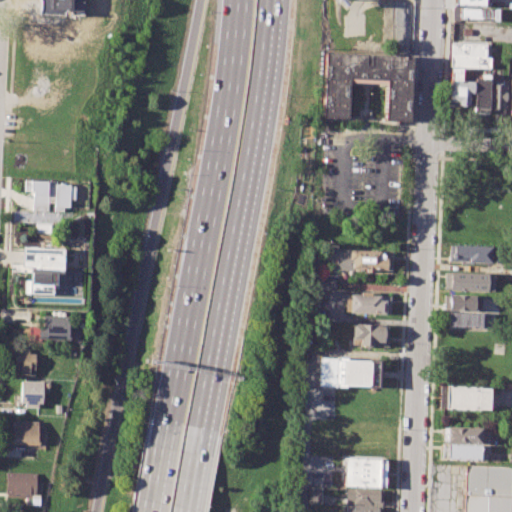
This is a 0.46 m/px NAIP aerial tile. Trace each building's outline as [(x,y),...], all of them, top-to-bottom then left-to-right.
[(459,7),(458,20),(497,21),(497,8),(459,7)] [(451,42),(450,55),(485,57),(486,43),(451,42)] [(323,118),(349,119),(351,79),(387,81),(385,120),(410,121),(413,58),(326,53),(323,118)] [(450,55),(450,66),(462,67),(489,68),(490,57),(485,57),(450,55)] [(450,66),(448,106),(469,107),(469,93),(472,93),(473,81),(462,80),(462,67),(450,66)] [(474,77),(473,108),(488,108),(489,78),(474,77)] [(505,109),(489,108),(490,83),(506,84),(505,109)] [(31,210),(49,211),(49,209),(68,210),(68,199),(72,199),(73,183),(23,181),(23,191),(31,191),(31,210)] [(449,245),(491,246),(491,263),(449,261),(449,245)] [(21,249),(62,250),(61,273),(56,273),(56,290),(51,289),(50,297),(22,296),(22,281),(28,281),(28,268),(20,268),(21,249)] [(392,251),(391,270),(373,269),(373,273),(365,272),(366,268),(352,268),(352,259),(349,259),(349,249),(392,251)] [(449,271),(487,273),(486,291),(449,289),(449,271)] [(317,273),(317,288),(329,289),(329,274),(317,273)] [(350,294),(349,313),(390,315),(391,296),(350,294)] [(448,294),(447,310),(474,311),(475,295),(448,294)] [(448,312),(448,326),(483,327),(484,313),(448,312)] [(39,315),(68,316),(67,341),(38,340),(39,315)] [(352,323),(387,325),(386,347),(351,345),(352,323)] [(15,353),(21,353),(21,348),(29,349),(29,353),(35,353),(35,369),(29,369),(29,375),(20,374),(20,367),(15,366),(15,353)] [(335,386),(318,386),(319,357),(336,357),(335,386)] [(336,357),(335,386),(379,388),(381,359),(336,357)] [(21,381),(42,382),(42,402),(36,402),(36,407),(24,407),(24,402),(20,402),(21,381)] [(445,385),(490,387),(489,410),(444,408),(445,385)] [(13,421),(37,422),(36,445),(6,444),(7,430),(13,430),(13,421)] [(447,426),(446,442),(481,444),(481,427),(447,426)] [(447,443),(446,458),(484,459),(484,445),(447,443)] [(345,457),(379,459),(378,487),(343,486),(345,457)] [(511,466),(466,464),(463,511),(510,511),(511,466)] [(6,472),(35,473),(34,497),(5,496),(6,472)] [(309,487),(308,503),(320,503),(321,488),(309,487)] [(382,490),(345,488),(345,503),(381,505),(382,490)]
